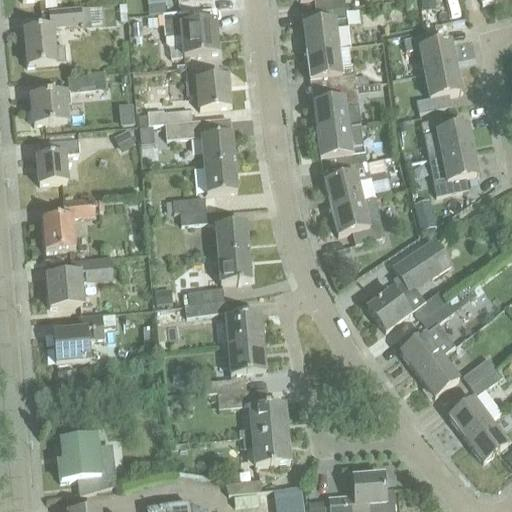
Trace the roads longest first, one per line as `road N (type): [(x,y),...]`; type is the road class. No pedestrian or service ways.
road 1 (residential): [(320,300),(293,214),(265,0)]
road 2 (residential): [(320,300),(298,306),(290,318),(308,408),(328,453),(396,449),(412,440)]
road 3 (residential): [(511,33),(486,48),(480,79),(495,178),(511,179)]
road 4 (residential): [(412,440),(320,300)]
road 5 (residential): [(14,511),(0,361)]
